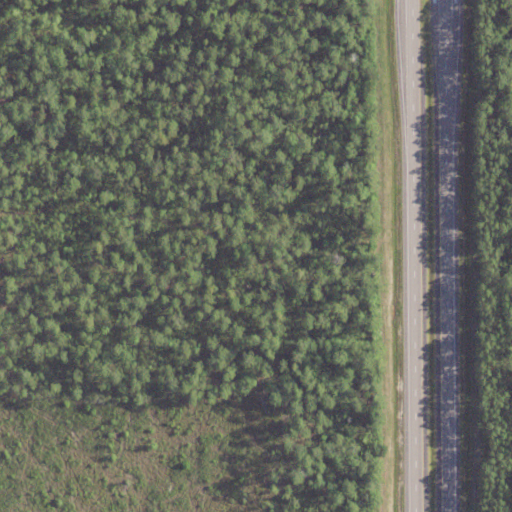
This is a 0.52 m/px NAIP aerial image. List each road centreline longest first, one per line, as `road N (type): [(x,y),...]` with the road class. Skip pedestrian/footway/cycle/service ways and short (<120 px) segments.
road 1 (tertiary): [(408,0),(412,511)]
road 2 (tertiary): [(444,511),(440,0)]
